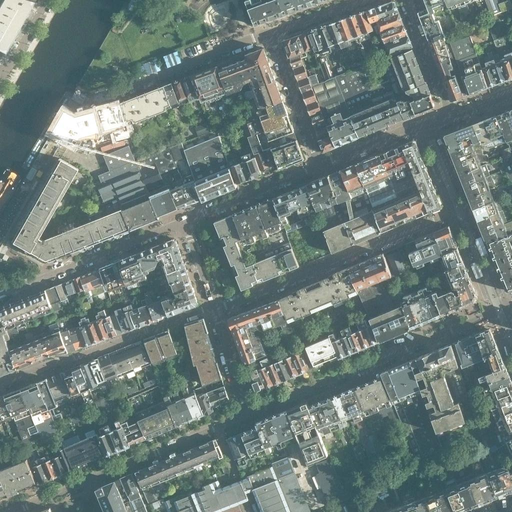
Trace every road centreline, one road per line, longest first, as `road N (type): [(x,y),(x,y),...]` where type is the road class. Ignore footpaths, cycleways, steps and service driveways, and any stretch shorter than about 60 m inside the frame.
road 1 (residential): [(501,313),(249,415)]
road 2 (residential): [(213,310),(459,212)]
road 3 (residential): [(249,415),(13,511)]
road 4 (residential): [(0,388),(213,310)]
road 5 (residential): [(82,104),(270,36)]
road 6 (residential): [(0,297),(182,221)]
road 7 (residential): [(182,221),(318,167)]
road 8 (residential): [(318,167),(270,36)]
road 9 (residential): [(318,167),(447,119)]
road 10 (residential): [(405,0),(447,119)]
